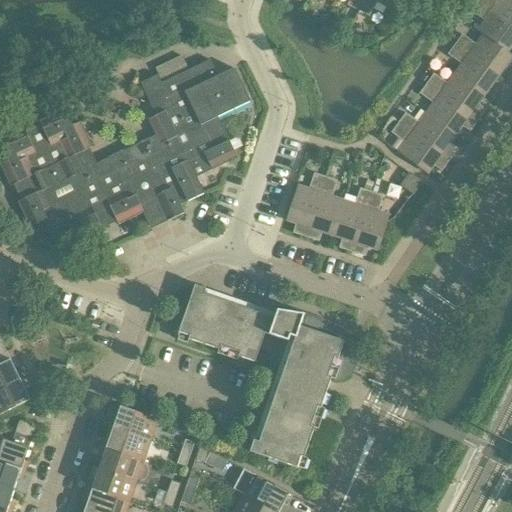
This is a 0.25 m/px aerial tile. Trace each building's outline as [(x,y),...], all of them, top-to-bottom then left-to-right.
[(357,12),(363,0),(349,0),(346,7),(357,12)] [(363,0),(357,12),(368,17),(376,2),(386,8),(390,0),(363,0)] [(495,0),(478,0),(477,2),(511,26),(511,0),(499,0),(498,2),(495,0)] [(511,26),(477,2),(470,12),(484,22),(477,32),(482,35),(502,49),(508,41),(511,44),(511,26)] [(507,53),(502,49),(482,35),(475,45),(461,35),(454,45),(498,77),(506,65),(501,62),(507,53)] [(498,77),(454,45),(448,54),(461,64),(454,74),(478,92),(485,84),(490,88),(498,77)] [(23,130),(0,140),(0,146),(6,158),(0,160),(0,166),(10,187),(18,184),(25,198),(17,202),(29,228),(43,221),(52,240),(71,231),(77,245),(103,233),(99,225),(114,218),(118,226),(142,214),(150,230),(183,214),(180,206),(204,195),(196,178),(237,159),(218,118),(250,103),(234,69),(218,77),(210,61),(161,84),(157,76),(140,84),(155,116),(147,120),(155,137),(96,165),(89,150),(92,148),(80,123),(72,127),(64,111),(39,123),(42,130),(27,138),(23,130)] [(472,101),(478,92),(454,74),(447,84),(433,74),(426,84),(477,121),(485,110),(472,101)] [(477,121),(426,84),(419,93),(432,103),(425,113),(450,131),(456,123),(469,132),(477,121)] [(444,140),(450,131),(425,113),(418,123),(405,113),(398,123),(449,161),(457,149),(444,140)] [(449,161),(398,123),(390,133),(404,143),(397,153),(422,171),(428,162),(440,172),(449,161)] [(305,238),(325,177),(313,174),(308,189),(297,186),(287,215),(297,218),(292,233),(305,238)] [(421,182),(409,174),(399,186),(411,195),(421,182)] [(333,230),(343,201),(332,197),(337,181),(325,177),(305,238),(318,242),(323,227),(333,230)] [(351,253),(371,192),(359,189),(354,204),(343,201),(333,230),(343,234),(338,249),(351,253)] [(382,196),(371,192),(351,253),(365,257),(369,242),(379,246),(389,216),(377,212),(382,196)] [(326,328),(320,326),(302,319),(303,316),(277,311),(274,319),(203,295),(205,290),(194,286),(177,336),(254,363),(264,334),(292,344),(258,443),(253,441),(249,453),(299,470),(313,429),(311,428),(318,408),(320,409),(330,379),(334,379),(336,379),(339,377),(341,377),(343,376),(344,374),(346,373),(348,370),(349,369),(350,367),(352,364),(352,362),(353,360),(353,358),(353,356),(352,354),(352,352),(352,351),(351,349),(350,347),(348,344),(347,342),(345,340),(343,339),(341,337),(335,333),(329,330),(326,328)] [(0,341),(0,368),(15,360),(11,351),(6,353),(1,341),(0,341)] [(19,369),(15,360),(0,368),(0,391),(20,382),(15,371),(19,369)] [(25,379),(20,382),(0,391),(0,415),(30,401),(24,389),(28,387),(25,379)] [(107,428),(112,429),(112,428),(148,441),(155,420),(119,408),(115,420),(110,419),(107,428)] [(28,425),(19,422),(15,434),(24,437),(28,425)] [(35,427),(28,425),(24,437),(31,439),(35,427)] [(141,461),(148,441),(112,428),(112,429),(108,440),(104,438),(101,447),(141,461)] [(11,443),(0,439),(0,462),(25,471),(28,463),(23,461),(31,439),(24,437),(15,434),(11,443)] [(184,440),(180,452),(190,455),(194,443),(184,440)] [(134,482),(141,461),(101,447),(97,456),(102,458),(98,469),(134,482)] [(208,451),(199,448),(194,461),(204,464),(208,451)] [(185,468),(190,455),(180,452),(176,465),(185,468)] [(22,480),(25,471),(0,462),(0,485),(14,490),(18,479),(22,480)] [(127,503),(134,482),(98,469),(94,481),(89,479),(86,488),(127,503)] [(254,476),(244,495),(276,511),(283,511),(286,507),(282,505),(288,494),(254,476)] [(188,479),(184,491),(194,494),(198,482),(188,479)] [(171,481),(167,493),(176,496),(180,484),(171,481)] [(0,509),(8,511),(11,511),(14,504),(9,502),(14,490),(0,485),(0,509)] [(89,511),(123,511),(127,503),(86,488),(83,497),(88,498),(84,510),(89,511)] [(189,505),(194,494),(184,491),(180,502),(189,505)] [(171,508),(176,496),(167,493),(162,505),(171,508)] [(276,511),(244,495),(235,511),(276,511)]
